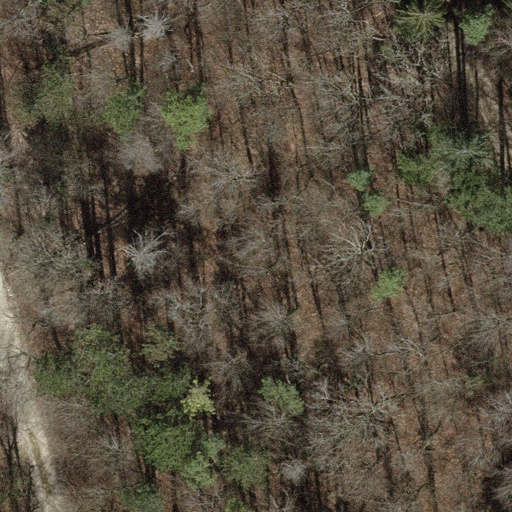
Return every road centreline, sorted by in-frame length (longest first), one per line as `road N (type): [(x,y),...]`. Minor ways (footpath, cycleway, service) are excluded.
road 1 (track): [(0,237),(61,511)]
road 2 (track): [(511,133),(453,0)]
